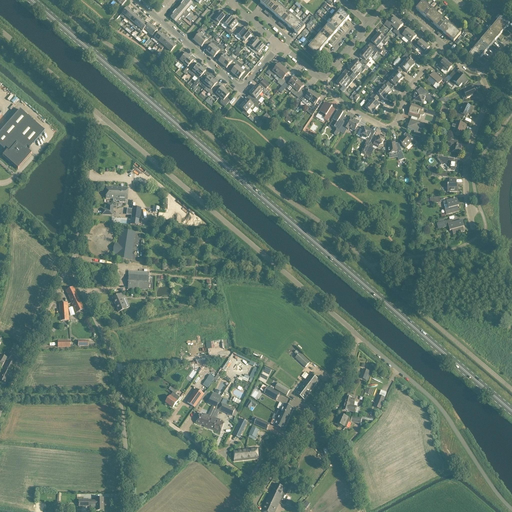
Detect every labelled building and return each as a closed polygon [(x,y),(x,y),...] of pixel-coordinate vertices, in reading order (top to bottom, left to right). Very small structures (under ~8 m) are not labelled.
[(197,6),(191,2),(189,0),(186,0),(185,2),(185,1),(183,3),(189,9),(192,6),(195,9),(195,8),(197,10),(198,8),(197,6)] [(267,9),(274,1),(274,0),(269,0),(264,6),(267,9)] [(271,12),(278,4),(274,1),(267,9),(271,12)] [(419,13),(427,4),(423,1),(416,10),(419,13)] [(274,15),(281,6),(283,5),(279,2),(278,4),(271,12),(274,15)] [(187,11),(189,9),(183,3),(181,5),(182,5),(179,8),(188,16),(190,14),(187,11)] [(423,16),(430,7),(427,4),(419,13),(423,16)] [(278,18),(285,9),(281,6),(274,15),(278,18)] [(426,19),(433,10),(430,7),(423,16),(426,19)] [(126,17),(131,11),(127,8),(122,14),(120,16),(124,19),(126,17)] [(186,18),(188,16),(179,8),(177,11),(176,11),(175,13),(181,18),(183,16),(186,18)] [(281,21),(288,12),(285,9),(278,18),(281,21)] [(430,22),(437,13),(433,10),(426,19),(430,22)] [(128,23),(135,15),(131,11),(126,17),(124,19),(128,23)] [(346,21),(349,18),(341,11),(338,14),(346,21)] [(292,15),(288,12),(281,21),(284,24),(292,15)] [(288,27),(295,18),(297,15),(294,12),(292,15),(284,24),(288,27)] [(346,21),(338,14),(335,12),(332,15),(335,18),(343,25),(346,21)] [(179,21),(181,18),(175,13),(173,15),(171,18),(180,26),(181,24),(182,23),(179,21)] [(220,23),(224,19),(225,17),(221,13),(217,17),(213,13),(209,18),(213,22),(215,20),(219,24),(220,23)] [(433,25),(440,16),(437,13),(430,22),(433,25)] [(132,26),(139,18),(135,15),(128,23),(132,26)] [(437,27),(444,19),(440,16),(433,25),(437,27)] [(228,27),(234,20),(230,17),(226,20),(224,19),(220,23),(222,25),(224,24),(228,27)] [(393,28),(399,21),(395,17),(391,22),(389,20),(385,24),(389,28),(391,26),(393,28)] [(498,21),(507,28),(510,24),(501,17),(498,21)] [(136,30),(138,28),(143,22),(139,18),(132,26),(136,30)] [(291,29),(298,21),(295,18),(288,27),(291,29)] [(340,28),(343,25),(335,18),(332,21),(340,28)] [(507,28),(498,21),(495,18),(492,22),(504,31),(507,28)] [(440,30),(447,22),(444,19),(437,27),(440,30)] [(233,35),(237,30),(235,28),(238,24),(234,20),(228,27),(231,30),(229,31),(233,35)] [(285,29),(287,26),(280,21),(278,24),(285,29)] [(295,32),(302,24),(298,21),(291,29),(295,32)] [(337,32),(340,28),(332,21),(329,24),(337,32)] [(398,36),(402,31),(400,29),(403,25),(399,21),(393,28),(396,30),(394,32),(398,36)] [(148,25),(147,25),(143,22),(138,28),(142,32),(144,30),(148,25)] [(443,33),(451,25),(447,22),(440,30),(443,33)] [(501,35),(504,31),(492,22),(489,25),(493,28),(501,35)] [(148,33),(153,27),(149,23),(147,25),(148,25),(144,30),(148,33)] [(295,32),(298,35),(305,27),(302,24),(295,32)] [(334,35),(337,32),(329,24),(326,28),(334,35)] [(447,36),(454,28),(451,25),(443,33),(447,36)] [(152,37),(154,34),(158,30),(153,27),(148,33),(152,37)] [(241,39),(247,32),(243,28),(239,32),(237,30),(233,35),(235,37),(237,35),(241,39)] [(332,38),(334,35),(326,28),(323,31),(332,38)] [(450,39),(457,31),(454,28),(447,36),(450,39)] [(498,38),(501,35),(493,28),(490,31),(498,38)] [(197,37),(194,41),(198,44),(206,35),(200,29),(195,35),(197,37)] [(404,42),(412,33),(408,29),(405,33),(402,31),(398,36),(404,42)] [(498,38),(490,31),(487,29),(484,32),(495,42),(498,38)] [(329,42),(332,38),(323,31),(320,35),(329,42)] [(450,39),(454,42),(461,34),(457,31),(450,39)] [(158,42),(165,34),(164,33),(163,34),(162,34),(159,32),(156,36),(154,38),(158,42)] [(246,46),(250,41),(248,39),(251,35),(247,32),(241,39),(244,41),(242,43),(246,46)] [(492,45),(495,42),(484,32),(481,35),(492,45)] [(390,39),(389,37),(385,34),(383,37),(379,33),(375,38),(381,43),(384,46),(388,41),(390,39)] [(411,47),(415,42),(413,40),(417,36),(412,33),(404,42),(411,47)] [(160,48),(168,39),(165,37),(166,36),(166,35),(165,34),(158,42),(160,44),(158,46),(160,48)] [(207,46),(212,40),(206,35),(198,44),(202,47),(205,44),(207,46)] [(326,45),(329,42),(320,35),(317,38),(326,45)] [(489,49),(492,45),(481,35),(478,39),(481,41),(489,49)] [(323,49),(326,45),(317,38),(314,41),(323,49)] [(379,45),(381,43),(375,38),(371,42),(375,45),(373,48),(380,54),(383,51),(381,49),(382,48),(379,45)] [(166,49),(173,41),(172,41),(171,41),(170,41),(168,39),(160,48),(162,49),(162,50),(164,47),(166,49)] [(254,50),(260,43),(256,39),(253,43),(250,41),(246,46),(249,48),(250,46),(254,50)] [(210,55),(216,48),(219,45),(212,40),(207,46),(209,48),(206,51),(210,55)] [(420,50),(425,44),(421,40),(418,44),(415,42),(411,47),(415,51),(418,49),(420,50)] [(174,43),(174,42),(173,41),(166,49),(169,51),(166,53),(168,55),(171,53),(173,50),(176,46),(173,44),(174,43)] [(320,52),(323,49),(314,41),(311,45),(320,52)] [(486,52),(489,49),(481,41),(478,45),(486,52)] [(478,45),(475,42),(472,46),(475,48),(483,55),(486,52),(478,45)] [(256,56),(257,57),(260,60),(263,57),(263,55),(262,54),(264,52),(261,50),(265,47),(260,43),(254,50),(253,52),(257,55),(256,56)] [(420,55),(421,55),(424,59),(429,54),(426,52),(430,48),(425,44),(420,50),(422,53),(420,55)] [(216,48),(210,55),(214,58),(218,54),(220,51),(221,51),(222,49),(221,47),(220,45),(219,46),(219,45),(216,48)] [(317,56),(320,52),(311,45),(308,48),(317,56)] [(373,48),(371,50),(367,47),(363,51),(372,59),(375,55),(377,53),(380,55),(380,54),(373,48)] [(480,59),(472,52),(468,48),(465,52),(469,55),(477,62),(480,59)] [(480,59),(483,55),(475,48),(472,52),(480,59)] [(370,61),(372,59),(363,51),(359,56),(364,59),(361,62),(366,66),(368,68),(370,66),(368,64),(370,61)] [(413,58),(408,54),(407,53),(401,60),(411,69),(415,64),(411,61),(413,58)] [(175,58),(173,60),(177,63),(178,63),(181,66),(183,64),(189,57),(185,54),(182,58),(178,55),(175,58)] [(223,65),(229,59),(225,55),(219,62),(223,65)] [(232,67),(237,61),(231,56),(229,59),(223,65),(227,69),(230,65),(232,67)] [(189,57),(183,64),(187,68),(189,70),(192,66),(190,65),(193,61),(189,57)] [(407,73),(411,69),(401,60),(397,64),(395,67),(396,68),(401,72),(403,70),(407,73)] [(443,69),(447,73),(452,67),(444,60),(438,68),(441,71),(443,69)] [(241,69),(243,67),(237,61),(232,67),(234,69),(231,73),(235,76),(241,69)] [(366,66),(361,62),(359,64),(355,61),(352,65),(358,71),(360,68),(363,70),(366,66)] [(192,66),(189,70),(191,72),(190,74),(194,77),(202,68),(197,65),(194,68),(192,66)] [(278,76),(284,69),(279,65),(274,70),(272,68),(268,72),(269,73),(268,74),(270,76),(271,75),(273,77),(276,74),(278,76)] [(358,71),(352,65),(348,69),(352,73),(350,75),(355,79),(358,83),(360,81),(356,78),(361,73),(358,71)] [(195,82),(194,84),(194,85),(196,86),(198,84),(200,82),(203,78),(201,77),(206,72),(202,68),(194,77),(198,79),(195,82)] [(399,74),(401,72),(396,68),(393,72),(395,74),(393,77),(400,82),(403,78),(399,74)] [(250,73),(247,70),(245,69),(243,71),(241,69),(235,76),(239,79),(242,76),(245,78),(250,73)] [(287,81),(284,79),(289,73),(284,69),(278,76),(280,78),(279,80),(280,81),(278,83),(282,87),(287,81)] [(439,85),(439,84),(443,80),(434,72),(430,77),(427,81),(434,86),(437,83),(439,85)] [(355,79),(350,75),(348,78),(344,74),(340,79),(346,84),(349,86),(355,79)] [(468,81),(461,75),(461,74),(457,79),(454,76),(453,77),(451,79),(449,82),(454,86),(456,84),(459,87),(463,83),(465,85),(468,81)] [(396,87),(400,82),(393,77),(391,75),(385,82),(389,86),(392,83),(396,87)] [(200,82),(198,84),(201,86),(204,90),(213,80),(212,80),(213,79),(210,77),(209,77),(206,80),(203,79),(203,78),(200,82)] [(291,92),(299,82),(294,78),(289,83),(287,81),(282,87),(279,90),(281,92),(285,90),(284,90),(286,88),(291,92)] [(344,86),(346,84),(340,79),(336,83),(340,86),(338,89),(343,93),(346,89),(347,89),(344,86)] [(214,82),(213,80),(204,90),(209,93),(211,95),(216,89),(214,87),(217,84),(216,83),(217,82),(215,81),(214,82)] [(262,87),(266,90),(269,87),(263,82),(260,85),(262,87)] [(299,99),(303,94),(304,93),(301,90),(304,86),(299,82),(291,92),(299,99)] [(387,88),(389,86),(385,82),(381,86),(383,88),(381,90),(388,96),(392,92),(387,88)] [(262,87),(260,89),(256,86),(253,90),(260,96),(262,93),(264,95),(268,92),(266,90),(262,87)] [(224,89),(222,87),(222,88),(221,88),(218,91),(216,89),(211,95),(213,97),(214,96),(216,98),(216,99),(217,100),(219,97),(219,98),(225,91),(224,90),(224,89)] [(468,91),(467,88),(467,87),(460,90),(462,96),(464,100),(467,99),(473,96),(474,99),(477,97),(474,88),(472,89),(468,91)] [(381,90),(378,88),(376,91),(375,91),(371,91),(370,93),(373,95),(378,99),(380,97),(384,101),(388,96),(381,90)] [(262,98),(260,96),(253,90),(249,94),(255,99),(254,101),(258,105),(260,103),(259,102),(262,98)] [(434,98),(428,93),(424,90),(425,91),(423,93),(416,91),(413,101),(423,105),(425,100),(432,103),(435,99),(434,98)] [(225,107),(230,101),(226,98),(229,94),(225,91),(219,98),(222,100),(220,101),(220,103),(221,104),(225,107)] [(299,99),(296,103),(297,104),(300,100),(302,102),(307,106),(316,95),(312,92),(312,93),(310,91),(306,97),(303,94),(299,99)] [(316,95),(307,106),(309,108),(309,109),(311,110),(310,112),(313,115),(316,111),(319,107),(316,104),(320,99),(318,97),(319,97),(316,95)] [(378,99),(373,95),(372,95),(369,99),(367,99),(366,101),(376,110),(380,105),(376,102),(378,99)] [(247,100),(244,104),(250,109),(253,111),(256,108),(258,109),(260,107),(258,105),(254,101),(253,101),(251,103),(247,100)] [(372,114),(376,110),(366,101),(365,102),(365,104),(362,108),(365,111),(367,109),(372,114)] [(328,122),(332,114),(335,110),(330,107),(331,106),(326,103),(318,114),(325,119),(324,120),(328,122)] [(247,113),(250,109),(244,104),(240,108),(244,111),(242,113),(248,118),(250,116),(248,114),(247,113)] [(423,108),(419,106),(414,105),(413,108),(411,109),(410,109),(408,115),(408,116),(420,119),(421,115),(422,116),(423,116),(424,115),(425,114),(424,113),(423,112),(422,112),(423,108)] [(471,114),(472,113),(473,109),(465,105),(464,106),(461,105),(459,111),(456,116),(463,119),(465,116),(467,117),(469,113),(471,114)] [(29,149),(44,131),(20,110),(0,132),(0,146),(3,150),(5,148),(9,152),(7,151),(2,156),(18,169),(31,154),(26,150),(24,152),(23,151),(27,147),(29,149)] [(343,127),(345,124),(342,122),(346,116),(338,111),(336,115),(330,125),(337,129),(334,134),(337,136),(339,133),(343,127)] [(350,128),(355,131),(359,124),(355,121),(355,120),(349,116),(345,124),(343,127),(348,130),(350,128)] [(425,124),(418,122),(413,121),(412,123),(411,123),(410,124),(410,123),(408,129),(415,131),(413,135),(418,137),(421,138),(421,135),(420,133),(418,132),(419,128),(422,129),(424,128),(425,124)] [(466,125),(461,124),(455,122),(453,128),(454,129),(453,134),(456,135),(461,136),(463,129),(465,130),(466,125)] [(370,143),(372,138),(375,133),(374,133),(371,132),(370,132),(370,131),(369,131),(368,129),(368,128),(365,127),(364,129),(364,130),(363,130),(359,138),(370,143)] [(417,143),(410,136),(407,132),(404,135),(405,136),(400,141),(403,144),(402,145),(406,149),(411,143),(414,146),(415,146),(418,148),(420,146),(417,143)] [(382,144),(384,140),(379,137),(377,138),(374,137),(371,145),(378,148),(380,145),(382,145),(382,144)] [(456,142),(451,141),(449,140),(447,147),(451,148),(451,152),(460,154),(462,146),(455,145),(456,142)] [(403,154),(400,146),(399,143),(396,144),(395,142),(389,143),(389,148),(388,148),(389,154),(396,153),(397,156),(403,154)] [(365,143),(361,152),(362,153),(362,154),(363,154),(366,155),(366,154),(369,147),(370,146),(365,143)] [(369,147),(366,154),(368,155),(371,156),(375,150),(372,149),(369,147)] [(443,157),(443,156),(438,156),(438,160),(439,162),(445,162),(445,164),(448,168),(448,171),(458,172),(458,164),(457,163),(454,163),(454,159),(448,158),(443,157)] [(448,186),(446,188),(448,190),(448,192),(449,192),(450,193),(451,192),(453,192),(458,192),(458,185),(455,185),(455,183),(456,183),(456,179),(451,179),(449,179),(449,185),(448,185),(448,186)] [(118,193),(118,188),(106,187),(106,199),(113,199),(112,195),(117,195),(117,193),(118,193)] [(112,195),(113,199),(116,199),(116,201),(119,201),(119,202),(125,202),(126,200),(127,200),(127,188),(118,188),(118,193),(117,193),(117,195),(112,195)] [(445,210),(446,215),(459,212),(458,207),(459,207),(457,198),(447,201),(448,205),(444,206),(445,210)] [(102,210),(102,215),(112,215),(113,205),(108,205),(107,210),(102,210)] [(140,220),(141,208),(132,207),(132,210),(127,209),(126,216),(131,216),(131,219),(140,220)] [(445,221),(444,222),(444,219),(438,220),(439,223),(437,224),(438,229),(447,227),(445,221)] [(462,220),(448,224),(450,231),(454,230),(455,234),(461,233),(462,233),(462,232),(464,232),(463,228),(464,227),(462,220)] [(116,255),(116,258),(131,261),(135,232),(120,230),(118,244),(115,244),(113,254),(116,255)] [(127,285),(126,288),(128,289),(128,290),(133,290),(148,291),(148,289),(152,289),(153,277),(148,277),(148,276),(145,275),(145,272),(129,271),(129,272),(128,272),(128,275),(128,285),(127,285)] [(71,302),(78,298),(73,287),(66,291),(71,302)] [(121,294),(112,298),(118,312),(126,309),(130,308),(126,299),(123,298),(121,294)] [(78,298),(71,302),(76,313),(84,309),(78,298)] [(69,321),(67,303),(59,304),(60,321),(69,321)] [(310,363),(300,353),(295,358),(305,368),(310,363)] [(14,363),(9,361),(8,361),(0,376),(0,380),(4,383),(14,363)] [(254,367),(250,377),(245,375),(244,377),(240,375),(238,380),(242,381),(242,379),(251,383),(257,369),(254,367)] [(369,372),(364,370),(360,378),(366,380),(369,372)] [(386,379),(376,371),(371,377),(381,385),(386,379)] [(203,384),(208,388),(215,378),(210,374),(203,384)] [(312,391),(320,381),(311,374),(311,375),(309,378),(309,377),(303,384),(312,391)] [(290,390),(278,383),(275,389),(287,396),(290,390)] [(303,384),(300,388),(302,390),(300,391),(299,390),(296,394),(304,401),(312,391),(303,384)] [(263,385),(260,390),(265,393),(264,393),(276,400),(280,394),(268,387),(268,388),(263,385)] [(190,398),(187,402),(195,408),(198,404),(204,395),(204,394),(197,389),(190,398)] [(177,402),(180,398),(183,394),(176,390),(173,393),(170,397),(169,399),(166,403),(173,408),(178,402),(177,402)] [(223,398),(221,397),(214,394),(210,405),(217,408),(219,402),(220,403),(223,398)] [(379,396),(376,404),(381,406),(385,398),(379,395),(379,396)] [(352,398),(351,398),(346,397),(345,404),(354,406),(356,399),(352,398)] [(221,403),(218,410),(232,416),(236,417),(238,412),(235,410),(235,409),(228,406),(230,401),(223,398),(221,403)] [(251,400),(246,406),(250,409),(252,406),(255,402),(251,400)] [(289,419),(294,408),(284,404),(281,410),(279,409),(277,414),(289,419)] [(354,407),(354,406),(345,404),(343,410),(355,414),(356,411),(353,410),(353,406),(354,407)] [(204,415),(200,414),(196,424),(201,426),(201,425),(204,426),(204,427),(221,433),(224,423),(221,422),(221,420),(212,417),(205,414),(204,415)] [(284,430),(289,419),(277,414),(274,420),(276,421),(274,426),(284,430)] [(341,415),(337,424),(346,427),(348,423),(348,422),(350,418),(346,417),(341,415)] [(267,430),(270,424),(257,418),(254,425),(267,430)] [(240,419),(235,431),(241,434),(247,422),(240,419)] [(252,427),(249,435),(251,436),(256,438),(259,430),(252,427)] [(326,448),(323,449),(326,455),(329,454),(328,453),(334,449),(332,445),(326,448)] [(234,462),(236,461),(258,459),(258,448),(234,451),(234,462)] [(302,494),(305,491),(297,483),(293,486),(302,494)] [(286,489),(280,486),(276,484),(273,491),(280,495),(279,496),(285,499),(289,490),(286,489)] [(309,484),(306,489),(310,492),(314,488),(309,484)] [(285,499),(279,496),(280,495),(273,491),(271,494),(270,494),(263,508),(264,509),(262,511),(263,511),(275,511),(277,510),(280,503),(284,506),(287,500),(285,499)] [(91,511),(98,511),(103,511),(103,498),(96,498),(96,501),(91,501),(91,500),(78,500),(79,507),(90,506),(91,511)]
